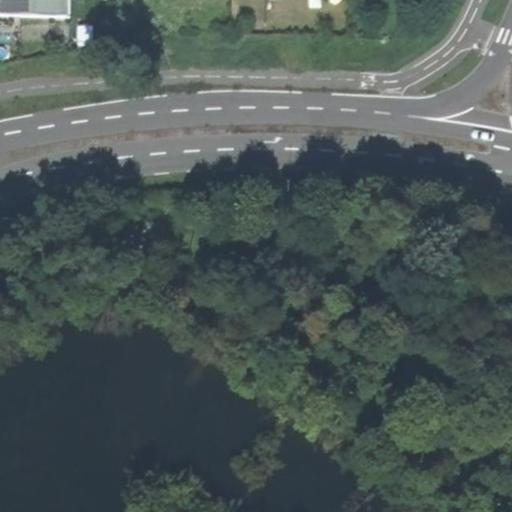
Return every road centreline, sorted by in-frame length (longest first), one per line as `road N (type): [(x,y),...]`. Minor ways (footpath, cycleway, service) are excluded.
road 1 (tertiary): [(0,188),(233,151),(386,156),(511,175)]
road 2 (tertiary): [(390,116),(238,108),(0,137)]
road 3 (residential): [(511,43),(465,91),(439,106),(390,116)]
road 4 (tertiary): [(511,137),(390,116)]
